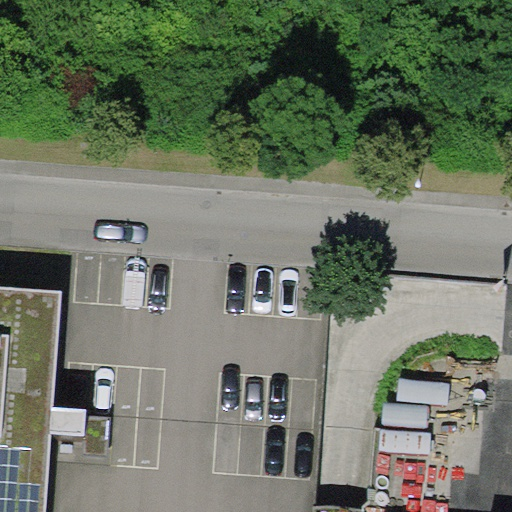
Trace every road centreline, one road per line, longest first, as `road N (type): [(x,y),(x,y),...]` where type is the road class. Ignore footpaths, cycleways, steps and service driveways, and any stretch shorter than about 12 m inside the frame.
road 1 (residential): [(511,244),(0,203)]
road 2 (unknown): [(181,511),(191,218)]
